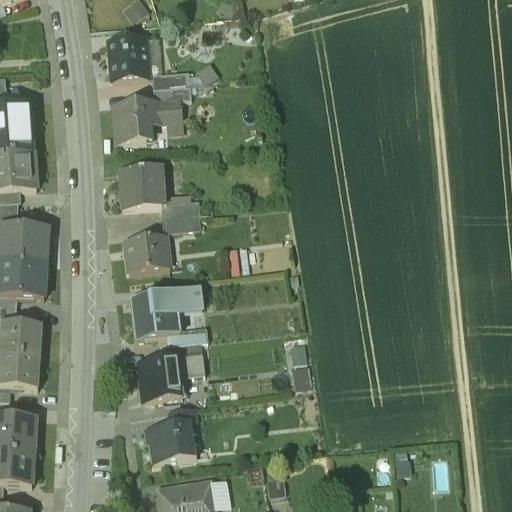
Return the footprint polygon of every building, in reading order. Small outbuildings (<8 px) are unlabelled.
[(0,0),(0,9),(24,2),(22,0),(0,0)] [(144,45),(108,48),(111,88),(147,85),(147,82),(144,45)] [(157,45),(144,45),(147,82),(160,81),(157,45)] [(219,83),(210,69),(197,77),(206,91),(219,83)] [(152,82),(153,97),(190,94),(190,79),(152,82)] [(153,97),(154,109),(181,106),(181,109),(192,108),(190,94),(153,97)] [(154,109),(114,113),(117,152),(147,150),(146,130),(183,127),(181,109),(181,106),(154,109)] [(0,162),(34,160),(31,110),(0,112),(0,162)] [(37,196),(34,160),(0,162),(0,199),(21,198),(37,196)] [(160,173),(121,176),(123,215),(161,213),(162,213),(162,210),(160,173)] [(0,211),(18,210),(21,209),(21,198),(0,199),(0,211)] [(162,213),(161,213),(162,226),(199,222),(213,221),(211,206),(162,210),(162,213)] [(6,231),(17,231),(18,210),(0,211),(0,232),(6,233),(6,231)] [(199,222),(162,226),(164,240),(201,236),(199,222)] [(6,233),(4,267),(47,270),(49,233),(17,231),(6,231),(6,233)] [(169,274),(166,242),(126,247),(130,278),(169,274)] [(45,305),(47,270),(4,267),(2,300),(1,303),(17,304),(45,305)] [(201,298),(132,305),(136,345),(162,343),(161,340),(174,339),(172,319),(203,316),(201,298)] [(0,314),(17,315),(17,304),(1,303),(2,300),(0,299),(0,314)] [(16,330),(17,315),(0,314),(0,331),(0,329),(16,330)] [(0,331),(0,334),(0,361),(39,364),(41,332),(16,330),(0,329),(0,331)] [(161,340),(162,343),(163,354),(200,350),(208,349),(206,335),(174,339),(161,340)] [(163,354),(164,367),(190,364),(201,363),(200,350),(163,354)] [(37,397),(39,364),(0,361),(0,394),(10,395),(37,397)] [(201,363),(190,364),(192,384),(204,382),(201,363)] [(164,367),(140,370),(145,409),(181,405),(178,386),(192,384),(190,364),(164,367)] [(295,373),(297,396),(313,395),(311,372),(295,373)] [(0,409),(9,410),(10,395),(0,394),(0,409)] [(0,422),(8,423),(9,410),(0,409),(0,422)] [(169,419),(171,431),(186,429),(186,431),(196,430),(193,415),(169,419)] [(0,456),(33,459),(36,424),(8,423),(0,422),(0,456)] [(171,431),(148,435),(154,472),(192,466),(186,431),(186,429),(171,431)] [(31,494),(33,459),(0,456),(0,492),(3,493),(31,494)] [(396,459),(397,483),(410,483),(409,469),(407,467),(407,459),(396,459)] [(264,470),(270,511),(291,511),(284,467),(264,470)] [(213,511),(210,489),(159,497),(160,511),(213,511)]
